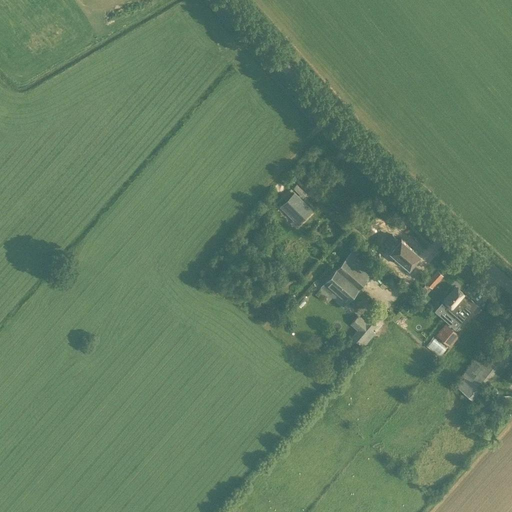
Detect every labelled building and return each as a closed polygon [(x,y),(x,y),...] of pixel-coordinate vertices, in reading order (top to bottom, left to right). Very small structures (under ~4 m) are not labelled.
[(310,209),(293,193),(281,206),(298,222),(310,209)] [(408,268),(420,254),(401,238),(389,251),(408,268)] [(370,274),(349,255),(337,268),(359,287),(370,274)] [(337,268),(325,282),(346,301),(359,287),(337,268)] [(432,289),(444,275),(437,269),(425,282),(432,289)] [(477,304),(464,293),(456,286),(440,305),(445,309),(448,305),(451,308),(450,309),(450,310),(447,314),(450,317),(453,313),(456,315),(465,305),(471,311),(477,304)] [(366,319),(373,312),(362,299),(354,306),(366,319)] [(390,308),(374,320),(379,326),(390,317),(393,321),(401,314),(398,310),(393,314),(390,308)] [(458,334),(452,329),(446,324),(437,335),(443,340),(449,345),(458,334)] [(501,340),(511,349),(511,333),(509,331),(501,340)] [(438,359),(444,352),(431,341),(426,348),(438,359)] [(496,378),(511,359),(511,351),(504,345),(497,353),(493,350),(480,365),(475,361),(455,384),(472,399),(492,375),(496,378)]
